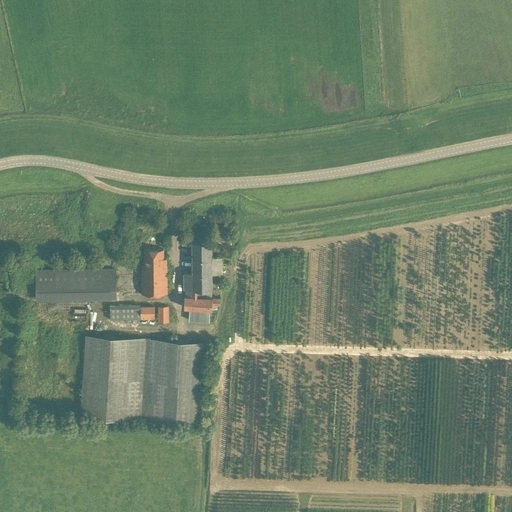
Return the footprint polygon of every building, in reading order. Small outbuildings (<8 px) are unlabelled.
[(228,234),(217,234),(217,245),(228,245),(228,234)] [(197,256),(211,256),(211,240),(192,241),(192,254),(197,254),(197,256)] [(167,293),(167,258),(164,258),(164,249),(144,249),(145,264),(141,265),(142,293),(167,293)] [(212,288),(211,256),(197,256),(197,254),(192,254),(193,271),(184,271),(184,288),(185,288),(184,306),(189,306),(188,318),(209,320),(210,307),(217,308),(217,303),(220,303),(221,296),(212,295),(212,288)] [(36,300),(116,299),(116,267),(36,269),(36,300)] [(111,304),(110,319),(140,318),(140,319),(154,319),(154,304),(141,304),(141,303),(111,304)] [(158,306),(158,322),(169,322),(169,306),(158,306)] [(206,341),(86,333),(80,415),(200,423),(206,341)]
